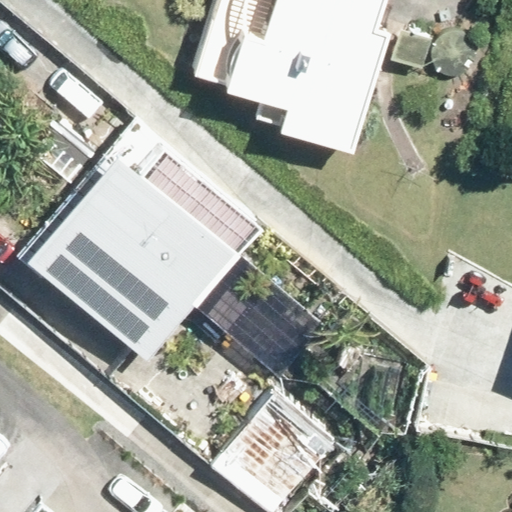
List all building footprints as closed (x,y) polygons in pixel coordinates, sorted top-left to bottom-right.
[(252,121),(274,127),(271,135),(346,157),(386,29),(374,26),(382,0),(212,0),(186,77),(217,85),(214,95),(255,108),(252,121)] [(388,61),(419,71),(428,41),(397,32),(388,61)] [(16,263),(144,365),(227,260),(99,158),(16,263)] [(269,392),(220,455),(279,502),(329,439),(269,392)] [(46,511),(34,502),(26,511),(46,511)]
